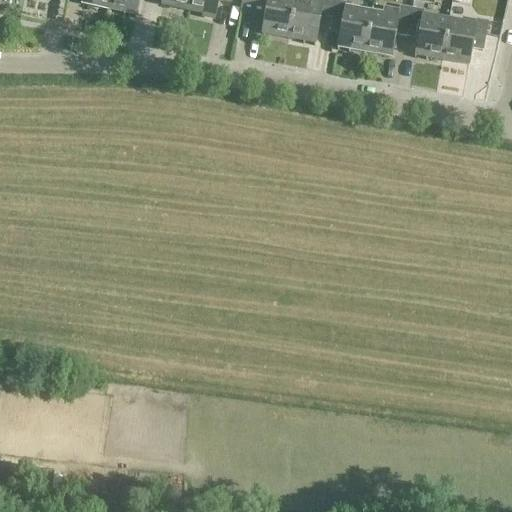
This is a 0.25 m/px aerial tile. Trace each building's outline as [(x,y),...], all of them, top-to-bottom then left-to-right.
[(109,11),(111,0),(83,0),(82,5),(109,11)] [(111,0),(109,11),(123,14),(123,16),(135,19),(139,0),(111,0)] [(188,12),(190,0),(162,0),(161,6),(188,12)] [(190,0),(188,12),(203,15),(202,17),(214,20),(218,1),(241,6),(242,0),(190,0)] [(242,0),(241,6),(240,15),(264,19),(261,35),(289,40),(295,0),(242,0)] [(329,31),(334,2),(324,0),(321,0),(321,4),(300,0),(295,0),(289,40),(315,45),(318,29),(329,31)] [(365,54),(372,13),(346,8),(347,4),(334,2),(329,31),(340,33),(337,49),(365,54)] [(407,38),(412,10),(399,7),(399,11),(383,8),(382,15),(372,13),(365,54),(391,58),(395,36),(407,38)] [(442,61),(449,21),(423,16),(424,12),(412,10),(407,38),(418,40),(415,56),(442,61)] [(449,21),(442,61),(468,66),(471,50),(483,52),(488,23),(475,21),(474,25),(449,21)] [(0,486),(7,487),(10,466),(0,464),(0,486)] [(30,468),(11,466),(9,481),(29,483),(29,489),(51,491),(53,473),(30,471),(30,468)]
